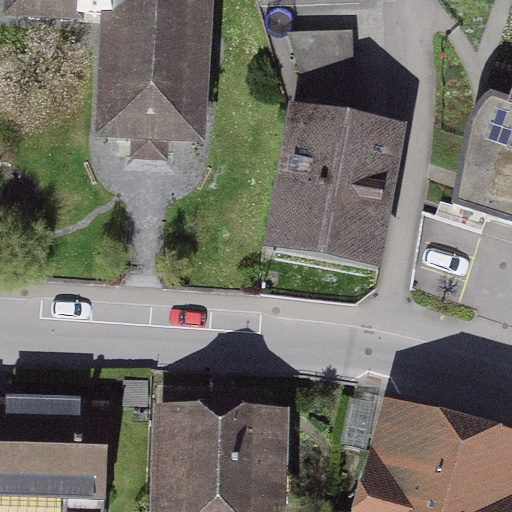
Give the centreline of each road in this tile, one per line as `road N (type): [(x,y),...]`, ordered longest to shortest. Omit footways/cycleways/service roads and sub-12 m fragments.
road 1 (residential): [(0,329),(154,335),(376,363)]
road 2 (residential): [(414,0),(416,144),(376,363)]
road 3 (residential): [(376,363),(511,403)]
